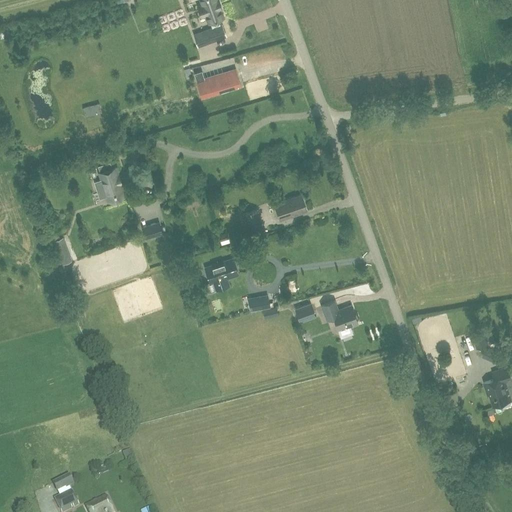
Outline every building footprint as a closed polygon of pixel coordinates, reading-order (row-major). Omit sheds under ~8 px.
[(212,27),(194,34),(198,45),(225,36),(221,24),(219,25),(217,19),(223,17),(220,9),(217,0),(202,0),(204,4),(197,6),(201,16),(205,14),(208,23),(210,22),(212,27)] [(201,71),(193,74),(201,98),(214,94),(240,86),(238,79),(237,75),(235,68),(203,78),(201,71)] [(94,182),(94,183),(97,191),(104,189),(106,197),(108,202),(124,196),(120,184),(121,184),(118,175),(117,175),(115,168),(111,169),(109,163),(101,166),(103,172),(99,173),(101,180),(94,182)] [(280,220),(306,211),(300,194),(274,203),(280,220)] [(249,235),(264,230),(256,209),(242,214),(249,235)] [(352,216),(339,219),(343,234),(356,230),(352,216)] [(162,233),(159,221),(147,225),(151,236),(162,233)] [(61,265),(72,261),(62,238),(52,242),(61,265)] [(232,259),(205,268),(210,283),(206,285),(209,292),(216,290),(228,285),(226,278),(237,274),(232,259)] [(251,310),(260,308),(258,296),(249,298),(251,310)] [(337,313),(335,307),(336,306),(334,301),(321,306),(327,321),(332,318),(337,331),(338,330),(340,335),(352,331),(350,327),(358,324),(356,320),(357,318),(356,315),(355,315),(351,306),(344,309),(344,310),(337,313)] [(299,323),(315,317),(310,303),(294,309),(299,323)] [(277,307),(263,310),(265,318),(279,315),(277,307)] [(477,348),(489,344),(484,329),(472,333),(477,348)] [(494,378),(483,382),(486,389),(487,388),(490,394),(493,405),(509,399),(511,398),(511,379),(508,369),(507,366),(495,371),(497,377),(494,378)] [(68,475),(52,483),(57,493),(62,490),(65,489),(66,489),(68,488),(73,485),(69,477),(68,475)] [(62,490),(64,493),(54,499),(60,511),(64,511),(77,505),(68,488),(66,489),(65,489),(62,490)] [(112,511),(113,511),(105,496),(85,506),(88,511),(112,511)]
